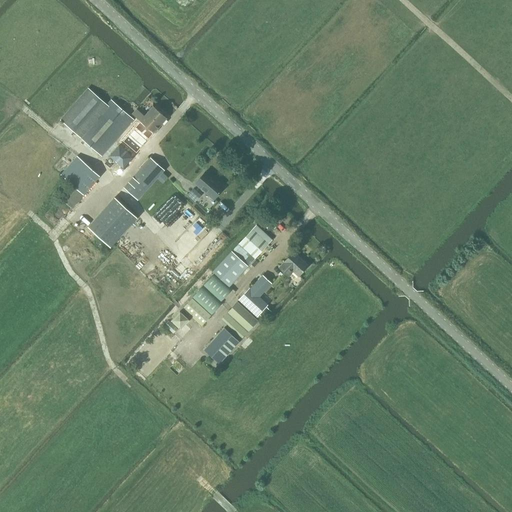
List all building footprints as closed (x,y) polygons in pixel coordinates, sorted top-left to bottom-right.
[(61,119),(79,136),(102,155),(134,119),(112,99),(107,104),(89,87),(61,119)] [(137,152),(166,118),(153,107),(144,116),(137,110),(134,114),(140,119),(138,121),(139,122),(123,140),(137,152)] [(110,156),(123,168),(133,157),(119,145),(110,156)] [(84,194),(100,176),(77,156),(61,174),(84,194)] [(162,172),(163,170),(150,157),(124,187),(138,200),(156,179),(162,172)] [(206,171),(195,183),(213,199),(224,187),(206,171)] [(162,172),(156,179),(162,184),(168,178),(162,172)] [(199,199),(202,191),(192,187),(189,195),(199,199)] [(111,247),(137,217),(115,197),(88,227),(97,234),(111,247)] [(239,243),(255,258),(268,244),(258,234),(261,231),(255,226),(239,243)] [(213,271),(229,286),(248,266),(231,251),(213,271)] [(294,271),(299,276),(309,266),(294,252),(284,262),(285,262),(280,268),(289,276),(294,271)] [(214,274),(203,285),(221,301),(232,290),(214,274)] [(250,288),(239,300),(257,316),(268,305),(260,297),(272,284),(263,275),(251,289),(250,288)] [(192,297),(211,315),(222,303),(202,286),(192,297)] [(211,315),(192,298),(182,308),(201,326),(211,315)] [(242,338),(258,321),(237,302),(222,319),(242,338)] [(267,307),(260,315),(264,319),(271,311),(267,307)] [(180,311),(171,320),(180,328),(188,319),(180,311)] [(168,321),(164,325),(173,333),(177,329),(168,321)] [(219,364),(239,341),(224,327),(204,349),(219,364)]
